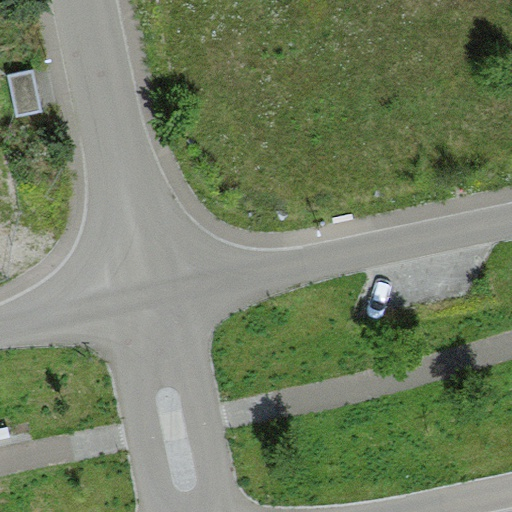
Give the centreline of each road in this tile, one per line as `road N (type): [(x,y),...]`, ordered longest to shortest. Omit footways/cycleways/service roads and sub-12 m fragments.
road 1 (residential): [(511,220),(149,293)]
road 2 (residential): [(149,293),(88,0)]
road 3 (residential): [(192,511),(149,293)]
road 4 (residential): [(149,293),(0,326)]
